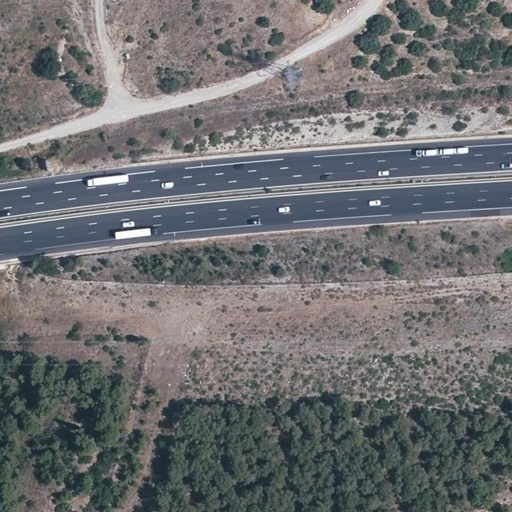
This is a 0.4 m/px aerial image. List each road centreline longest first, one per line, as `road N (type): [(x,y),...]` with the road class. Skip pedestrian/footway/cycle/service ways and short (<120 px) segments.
road 1 (motorway): [(0,241),(203,215),(511,193)]
road 2 (motorway): [(511,157),(0,204)]
road 3 (track): [(367,0),(267,70),(120,112)]
road 4 (unclassified): [(120,112),(0,146)]
